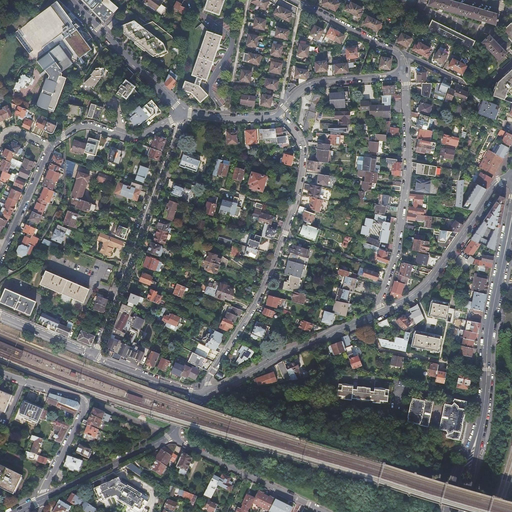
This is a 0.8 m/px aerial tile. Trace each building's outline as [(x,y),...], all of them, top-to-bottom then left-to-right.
[(81,0),(104,23),(117,9),(107,0),(81,0)] [(161,0),(143,0),(142,2),(161,15),(166,8),(161,4),(163,1),(161,0)] [(219,14),(223,0),(206,0),(204,9),(204,8),(203,10),(219,15),(219,14)] [(251,0),(251,2),(265,9),(269,1),(271,3),(272,2),(272,0),(251,0)] [(273,14),(288,21),(291,17),(289,16),(290,13),(296,15),(296,12),(297,8),(282,0),(276,0),(274,4),(277,6),(273,14)] [(326,6),(330,9),(333,10),(335,11),(339,3),(333,0),(323,0),(321,4),(323,5),(326,6)] [(448,0),(428,0),(427,5),(494,24),(498,14),(448,0)] [(181,5),(176,2),(173,8),(186,14),(188,9),(181,6),(181,5)] [(349,6),(347,5),(344,9),(347,11),(356,15),(359,17),(362,12),(360,11),(361,8),(350,2),(349,6)] [(80,61),(91,52),(56,3),(44,11),(14,33),(29,53),(40,45),(42,48),(61,35),(80,61)] [(368,27),(372,29),(377,31),(378,28),(379,29),(381,26),(380,25),(381,23),(367,16),(363,24),(365,25),(368,27)] [(265,20),(255,18),(253,28),(264,30),(265,20)] [(322,20),(318,18),(314,25),(319,28),(322,20)] [(474,40),(432,19),(426,31),(469,51),(474,40)] [(137,20),(119,27),(120,30),(153,56),(176,46),(172,36),(153,22),(144,26),(137,20)] [(501,31),(511,42),(511,24),(510,23),(501,31)] [(319,28),(314,25),(309,35),(318,40),(323,30),(319,28)] [(288,30),(276,28),(274,36),(286,39),(288,30)] [(194,84),(184,81),(181,90),(191,93),(200,103),(208,95),(199,86),(201,79),(206,80),(221,37),(222,36),(206,30),(191,75),(196,77),(194,84)] [(340,43),(344,35),(342,34),(335,31),(333,30),(329,38),(340,43)] [(248,46),(250,47),(250,46),(256,47),(258,36),(252,35),(252,34),(250,33),(250,34),(248,34),(246,45),(248,45),(248,46)] [(410,42),(411,40),(410,39),(411,38),(401,33),(400,34),(399,34),(398,36),(399,36),(396,42),(398,42),(404,46),(406,47),(409,41),(410,42)] [(498,60),(506,53),(489,35),(481,42),(498,60)] [(427,51),(429,48),(424,45),(418,42),(416,46),(414,45),(412,49),(413,50),(423,55),(427,57),(429,52),(427,51)] [(300,57),(301,56),(307,57),(309,46),(303,45),(303,44),(301,43),(301,44),(299,44),(297,55),(299,55),(298,56),(300,57)] [(66,78),(59,75),(60,72),(71,64),(57,45),(36,61),(44,70),(48,75),(47,78),(46,78),(36,103),(54,110),(66,78)] [(106,57),(116,56),(106,46),(102,50),(101,52),(106,57)] [(346,58),(357,57),(356,47),(345,49),(346,58)] [(280,56),(281,51),(271,49),(270,55),(276,56),(276,57),(278,57),(278,56),(280,56)] [(447,54),(442,52),(438,49),(433,59),(435,60),(439,62),(442,64),(447,54)] [(258,64),(260,55),(248,53),(246,62),(258,64)] [(389,69),(391,59),(381,57),(379,68),(389,69)] [(450,68),(453,69),(457,71),(459,72),(462,74),(466,66),(452,58),(448,67),(450,68)] [(327,67),(326,67),(325,61),(314,62),(315,68),(314,68),(314,71),(315,70),(316,72),(327,70),(327,69),(328,69),(327,67)] [(282,64),(271,62),(269,72),(279,74),(282,64)] [(91,75),(84,82),(88,86),(89,84),(93,87),(100,77),(100,75),(104,74),(103,66),(95,67),(95,68),(94,69),(91,73),(93,75),(92,76),(91,75)] [(129,79),(133,73),(126,66),(121,74),(122,74),(119,78),(122,81),(120,84),(119,84),(118,86),(119,87),(115,93),(125,99),(126,99),(133,106),(146,95),(136,84),(129,79)] [(296,68),(294,77),(306,79),(308,71),(296,68)] [(243,81),(249,82),(251,71),(245,70),(245,69),(243,69),(243,70),(242,70),(240,81),(241,81),(241,82),(243,82),(243,81)] [(511,69),(501,79),(499,81),(495,87),(492,96),(506,100),(511,102),(511,69)] [(163,82),(169,88),(172,85),(173,87),(175,81),(176,75),(176,76),(172,74),(169,71),(169,70),(167,74),(163,82)] [(28,73),(24,71),(22,74),(22,73),(17,82),(16,81),(12,89),(14,90),(15,91),(16,90),(18,91),(20,87),(23,88),(24,86),(26,87),(27,86),(28,85),(29,83),(31,84),(33,79),(31,78),(32,77),(32,75),(31,74),(29,75),(27,74),(28,73)] [(417,83),(422,83),(426,83),(426,73),(417,73),(417,83)] [(278,81),(266,79),(264,87),(276,90),(278,81)] [(450,85),(441,81),(440,83),(437,91),(444,94),(446,88),(448,89),(448,87),(449,87),(450,85)] [(383,86),(384,96),(391,95),(394,95),(394,85),(383,86)] [(427,85),(424,91),(432,95),(435,88),(427,85)] [(461,98),(460,108),(463,109),(466,94),(454,89),(453,92),(452,95),(458,98),(458,97),(461,98)] [(451,96),(452,96),(452,95),(453,92),(447,90),(444,98),(448,100),(451,96)] [(341,93),(329,93),(329,108),(348,107),(348,91),(341,91),(341,93)] [(309,132),(312,123),(316,113),(316,112),(322,95),(315,93),(303,130),(304,134),(308,135),(309,133),(309,132)] [(272,96),(262,94),(260,105),(270,107),(272,96)] [(255,97),(254,96),(241,95),(240,103),(248,104),(247,106),(250,106),(250,105),(254,106),(255,97)] [(369,111),(369,116),(382,116),(381,116),(390,116),(390,114),(391,96),(391,95),(384,96),(383,96),(383,106),(382,106),(369,106),(369,111)] [(391,96),(390,114),(401,114),(401,96),(391,96)] [(137,107),(128,114),(130,117),(132,119),(130,121),(135,127),(141,123),(142,124),(148,119),(149,120),(160,111),(151,100),(141,108),(139,110),(137,107)] [(481,100),(477,114),(493,119),(496,109),(493,108),(495,104),(481,100)] [(511,102),(506,100),(502,110),(511,114),(511,102)] [(91,102),(87,115),(99,119),(103,106),(91,102)] [(360,102),(360,111),(369,111),(369,106),(369,102),(360,102)] [(416,107),(415,113),(421,115),(422,113),(428,115),(431,106),(420,102),(419,107),(417,107),(416,107)] [(26,114),(28,110),(18,105),(15,114),(18,116),(23,117),(24,114),(26,114)] [(5,106),(0,108),(0,115),(2,118),(9,114),(5,106)] [(72,116),(78,118),(80,118),(82,109),(80,109),(69,107),(66,117),(71,118),(72,116)] [(454,107),(452,114),(459,116),(461,109),(454,107)] [(338,112),(338,124),(348,124),(349,111),(338,112)] [(415,113),(411,112),(410,116),(418,118),(416,126),(410,124),(410,126),(425,130),(429,117),(421,115),(415,113)] [(24,120),(21,126),(28,129),(31,121),(30,121),(31,118),(30,117),(30,115),(26,114),(24,118),(24,120)] [(47,121),(48,118),(41,115),(40,119),(38,118),(35,126),(43,130),(47,121)] [(55,125),(47,121),(43,130),(49,132),(51,133),(52,132),(53,131),(55,125)] [(389,135),(389,139),(396,139),(396,137),(399,137),(399,133),(397,133),(397,129),(389,128),(389,127),(390,122),(386,121),(385,127),(385,135),(388,135),(389,135)] [(275,129),(274,123),(271,123),(271,129),(258,131),(259,143),(262,142),(262,140),(271,139),(271,142),(274,144),(276,144),(276,143),(276,137),(275,131),(275,129)] [(328,124),(320,124),(320,129),(328,129),(328,131),(331,131),(330,135),(340,136),(341,132),(342,132),(342,131),(344,131),(348,131),(348,125),(338,125),(337,125),(328,124)] [(431,131),(425,130),(410,126),(410,130),(418,132),(416,140),(417,140),(428,142),(431,131)] [(289,138),(292,137),(284,127),(275,129),(275,131),(276,137),(276,143),(288,143),(288,144),(290,144),(289,138)] [(256,130),(246,131),(247,145),(256,145),(256,130)] [(237,131),(227,131),(227,144),(237,144),(237,131)] [(511,140),(511,135),(506,132),(505,134),(502,133),(501,136),(503,137),(501,140),(510,145),(511,141),(511,140)] [(326,140),(325,144),(329,145),(339,146),(339,145),(343,145),(343,136),(340,136),(330,135),(330,141),(326,140)] [(369,135),(368,138),(368,142),(369,142),(368,151),(367,151),(367,155),(376,155),(378,143),(375,143),(375,141),(388,141),(388,140),(388,135),(385,135),(369,135)] [(458,138),(457,138),(443,135),(441,142),(456,146),(458,138)] [(161,151),(165,139),(165,138),(164,137),(161,136),(160,136),(160,137),(156,136),(154,137),(151,145),(155,147),(154,148),(161,151)] [(100,141),(89,138),(87,145),(85,152),(95,155),(100,141)] [(13,152),(20,155),(20,154),(23,149),(19,147),(20,146),(17,145),(18,142),(13,140),(9,150),(13,152)] [(432,155),(433,153),(435,143),(428,142),(417,140),(414,154),(428,157),(429,155),(432,155)] [(71,150),(84,154),(85,152),(87,145),(74,141),(71,150)] [(491,142),(487,150),(497,155),(500,147),(495,144),(495,143),(493,142),(493,143),(491,142)] [(443,156),(442,158),(453,160),(454,151),(453,151),(454,147),(445,145),(444,149),(440,148),(439,155),(443,156)] [(151,147),(148,157),(158,161),(161,151),(154,148),(151,147)] [(120,156),(122,151),(112,148),(108,161),(119,165),(121,159),(121,157),(120,156)] [(12,163),(16,164),(18,161),(11,158),(13,152),(9,150),(5,149),(2,156),(6,157),(6,159),(13,162),(12,163)] [(317,149),(315,162),(327,163),(328,151),(317,149)] [(487,150),(477,168),(493,176),(503,158),(497,155),(487,150)] [(282,163),(291,165),(293,156),(289,155),(290,153),(285,151),(284,153),(283,158),(281,158),(280,162),(282,163)] [(63,161),(63,159),(54,155),(51,162),(63,168),(63,161)] [(183,155),(179,167),(184,168),(195,171),(198,162),(188,158),(188,157),(183,155)] [(343,155),(342,164),(347,165),(347,161),(350,161),(351,158),(348,158),(348,155),(343,155)] [(370,159),(369,173),(377,174),(379,174),(379,171),(374,170),(376,158),(370,157),(370,159)] [(23,163),(22,167),(30,170),(33,161),(25,158),(23,163)] [(369,173),(370,159),(363,158),(363,162),(357,162),(356,162),(356,165),(357,165),(357,166),(356,166),(356,171),(365,172),(369,173)] [(3,165),(1,170),(2,170),(6,172),(9,166),(14,169),(16,164),(12,163),(3,159),(1,164),(3,165)] [(223,161),(217,159),(212,175),(217,176),(217,174),(221,175),(225,176),(228,165),(224,164),(223,164),(223,161)] [(68,160),(66,170),(70,171),(72,164),(75,165),(76,162),(68,160)] [(315,162),(309,161),(308,171),(319,173),(320,169),(328,170),(329,164),(327,163),(315,162)] [(63,168),(51,162),(48,168),(50,168),(57,172),(58,169),(62,171),(63,168)] [(391,162),(391,164),(392,164),(391,171),(395,171),(395,174),(399,175),(400,163),(391,162)] [(412,162),(412,166),(417,167),(416,173),(435,176),(437,166),(421,164),(412,162)] [(148,168),(140,165),(136,175),(144,178),(148,168)] [(30,170),(22,167),(19,174),(26,177),(30,170)] [(243,173),(246,175),(248,168),(244,167),(244,170),(239,168),(235,167),(232,178),(236,179),(240,180),(243,173)] [(60,173),(57,172),(50,168),(49,171),(48,170),(47,172),(48,173),(46,177),(55,181),(56,182),(60,173)] [(6,177),(10,179),(12,174),(6,172),(2,170),(0,174),(1,175),(0,176),(0,178),(5,181),(6,177)] [(471,181),(476,184),(485,189),(491,178),(477,170),(471,181)] [(77,203),(76,206),(93,213),(94,209),(95,209),(95,208),(96,207),(96,206),(95,206),(95,205),(81,200),(88,181),(91,175),(80,171),(77,177),(78,178),(71,196),(74,197),(73,198),(72,198),(72,199),(72,200),(72,201),(77,203)] [(365,172),(363,183),(375,184),(376,184),(377,174),(369,173),(365,172)] [(10,179),(14,181),(13,184),(21,188),(24,180),(17,177),(18,175),(12,173),(12,174),(10,179)] [(99,173),(97,178),(109,182),(111,177),(99,173)] [(327,176),(318,174),(316,183),(325,185),(327,176)] [(251,176),(248,186),(257,189),(256,192),(260,193),(261,193),(263,191),(264,189),(262,188),(264,180),(251,176)] [(51,190),(55,181),(46,177),(42,186),(44,187),(51,190)] [(454,207),(473,210),(473,209),(485,189),(476,184),(462,206),(460,205),(460,204),(463,184),(468,187),(471,181),(462,177),(462,180),(459,180),(458,180),(454,207)] [(416,179),(414,191),(427,192),(429,181),(416,179)] [(115,192),(116,193),(124,195),(136,200),(139,190),(118,183),(115,192)] [(185,187),(175,183),(171,194),(181,198),(187,200),(191,190),(184,187),(185,187)] [(363,183),(362,183),(361,191),(364,192),(370,193),(370,189),(374,190),(375,184),(363,183)] [(306,195),(311,196),(317,198),(318,194),(322,195),(323,189),(324,189),(324,187),(320,186),(309,184),(308,189),(306,195)] [(48,203),(53,191),(51,190),(44,187),(39,199),(47,202),(48,203)] [(8,197),(15,200),(15,201),(19,192),(11,188),(9,193),(4,191),(3,193),(2,195),(8,197)] [(209,212),(213,213),(216,203),(218,196),(213,195),(213,198),(209,196),(208,201),(205,211),(209,212)] [(408,195),(408,198),(412,199),(412,203),(422,204),(422,196),(408,195)] [(232,201),(229,212),(229,214),(238,216),(240,207),(236,206),(238,198),(234,196),(232,201)] [(309,209),(318,212),(322,199),(317,198),(311,196),(310,201),(311,201),(309,209)] [(3,207),(10,210),(11,210),(12,210),(14,206),(13,205),(15,200),(8,197),(3,207)] [(489,213),(470,240),(472,241),(479,244),(481,245),(495,251),(497,237),(495,237),(494,238),(492,238),(492,240),(490,239),(492,229),(488,227),(488,228),(484,226),(486,223),(487,223),(486,225),(493,228),(494,226),(499,228),(506,200),(500,197),(489,213)] [(41,215),(47,202),(39,199),(37,198),(32,211),(33,211),(41,215)] [(222,200),(218,214),(223,215),(224,211),(229,212),(232,201),(227,199),(227,201),(222,200)] [(167,204),(166,208),(175,211),(178,203),(170,201),(169,204),(167,204)] [(377,204),(375,214),(384,216),(385,209),(396,211),(397,207),(389,206),(379,204),(377,204)] [(0,211),(0,217),(6,220),(10,210),(3,207),(0,205),(0,210),(1,211),(0,211)] [(175,211),(166,208),(164,213),(163,213),(162,217),(171,220),(175,211)] [(256,225),(257,222),(269,226),(271,220),(274,221),(275,217),(259,213),(260,211),(254,209),(253,214),(251,215),(252,217),(250,223),(256,225)] [(35,228),(41,215),(33,211),(29,219),(27,223),(26,224),(35,228)] [(67,211),(63,224),(75,228),(77,223),(74,222),(76,213),(67,211)] [(301,220),(311,223),(314,214),(304,211),(301,220)] [(406,213),(405,220),(414,221),(414,220),(425,222),(425,220),(427,220),(426,227),(431,228),(432,217),(425,216),(422,216),(407,214),(406,213)] [(374,225),(375,224),(377,224),(378,226),(388,228),(390,217),(384,216),(375,214),(373,219),(365,217),(364,222),(371,224),(374,225)] [(203,229),(205,220),(197,218),(195,226),(203,229)] [(156,223),(154,227),(157,228),(166,231),(169,222),(159,219),(158,224),(156,223)] [(272,227),(281,229),(283,222),(276,220),(276,221),(275,221),(274,221),(271,220),(269,226),(272,227)] [(448,231),(457,232),(462,225),(455,220),(448,231)] [(374,225),(371,224),(364,222),(363,226),(361,225),(359,234),(367,235),(367,232),(368,232),(369,232),(369,229),(370,229),(371,229),(372,228),(373,225),(374,225)] [(114,223),(110,232),(123,237),(127,228),(114,223)] [(32,235),(35,228),(26,224),(23,231),(27,233),(32,235)] [(64,234),(65,234),(68,228),(58,224),(51,239),(60,243),(64,234)] [(302,227),(301,231),(299,235),(314,240),(318,229),(303,224),(302,227)] [(379,239),(378,242),(379,243),(385,244),(388,231),(387,230),(388,228),(378,226),(378,227),(377,231),(378,232),(377,237),(378,238),(379,239)] [(157,228),(156,233),(154,233),(154,235),(155,235),(154,240),(165,244),(169,232),(166,231),(157,228)] [(271,238),(271,236),(273,236),(275,229),(269,228),(269,229),(266,229),(264,236),(271,238)] [(123,241),(100,232),(97,239),(104,241),(100,251),(110,255),(114,245),(120,248),(123,241)] [(34,248),(38,238),(32,235),(27,233),(24,239),(23,239),(21,245),(22,245),(21,246),(17,248),(16,252),(17,256),(22,258),(26,256),(27,254),(29,255),(31,249),(26,247),(27,245),(34,248)] [(256,250),(261,237),(253,234),(250,234),(246,247),(256,250)] [(413,244),(412,250),(418,251),(424,253),(424,250),(426,251),(427,245),(425,245),(426,241),(422,241),(423,237),(414,235),(412,244),(413,244)] [(346,236),(341,245),(346,248),(351,238),(346,236)] [(219,237),(217,242),(220,243),(230,247),(231,242),(232,241),(219,237)] [(44,239),(41,243),(51,247),(53,243),(51,242),(44,239)] [(367,239),(365,243),(373,246),(376,247),(377,247),(379,243),(378,242),(367,239)] [(472,241),(464,252),(470,256),(471,257),(479,244),(472,241)] [(152,242),(148,252),(161,257),(163,249),(161,245),(152,242)] [(306,257),(309,249),(309,248),(292,242),(289,252),(306,257)] [(365,243),(363,242),(362,246),(363,247),(369,249),(370,248),(376,251),(377,247),(376,247),(373,246),(365,243)] [(229,255),(237,258),(240,249),(231,246),(231,249),(229,255)] [(254,259),(257,250),(256,250),(246,247),(243,246),(242,247),(244,248),(242,255),(254,259)] [(385,257),(387,251),(386,251),(380,248),(377,254),(376,259),(376,260),(377,261),(384,264),(385,263),(386,262),(388,258),(385,257)] [(283,250),(281,258),(291,261),(292,258),(305,261),(306,257),(289,252),(283,250)] [(424,253),(418,251),(416,263),(426,265),(427,255),(424,254),(424,253)] [(219,264),(225,266),(228,259),(224,258),(225,257),(223,256),(209,252),(206,259),(219,264)] [(155,270),(158,264),(159,259),(146,255),(143,265),(155,270)] [(428,261),(434,265),(439,259),(433,255),(428,261)] [(486,256),(482,255),(481,261),(485,262),(485,261),(489,262),(490,262),(492,263),(493,257),(486,256)] [(475,259),(471,257),(470,256),(467,261),(473,266),(473,264),(475,260),(475,259)] [(219,264),(206,259),(206,262),(206,263),(208,263),(206,267),(207,268),(215,272),(217,271),(219,264)] [(287,260),(283,274),(289,276),(299,278),(303,265),(287,260)] [(480,261),(475,260),(473,264),(491,268),(492,264),(488,264),(489,262),(485,261),(485,262),(484,265),(479,264),(480,261)] [(407,277),(408,278),(408,275),(413,276),(415,271),(427,274),(431,269),(401,262),(398,275),(407,277)] [(339,268),(337,274),(342,276),(346,277),(348,271),(347,271),(339,269),(339,268)] [(372,280),(376,281),(378,273),(364,269),(362,276),(372,280)] [(45,271),(40,284),(82,302),(88,289),(45,271)] [(143,272),(140,280),(154,286),(156,281),(151,279),(153,275),(143,272)] [(406,283),(407,277),(398,275),(396,281),(394,280),(391,291),(394,292),(393,296),(398,298),(399,298),(402,297),(401,294),(404,283),(406,283)] [(282,289),(293,292),(298,293),(300,285),(299,285),(300,279),(299,278),(289,276),(288,281),(286,281),(285,282),(284,282),(282,289)] [(342,276),(339,288),(351,291),(353,292),(356,280),(346,277),(342,276)] [(211,288),(233,296),(235,292),(228,289),(229,287),(215,281),(214,285),(211,284),(210,285),(209,287),(211,288)] [(476,281),(474,291),(486,294),(488,284),(476,281)] [(189,288),(177,283),(173,293),(175,293),(174,295),(180,297),(181,296),(182,297),(185,290),(188,291),(188,290),(189,288)] [(231,300),(233,296),(211,288),(211,290),(213,290),(214,292),(217,293),(215,297),(223,300),(224,297),(231,300)] [(353,292),(351,291),(339,288),(338,288),(334,300),(337,301),(338,301),(348,303),(350,303),(353,292)] [(5,289),(0,302),(30,314),(35,302),(5,289)] [(147,299),(158,304),(161,298),(158,297),(158,295),(155,294),(156,292),(151,290),(147,299)] [(486,294),(474,291),(472,303),(464,302),(463,308),(470,310),(468,320),(480,323),(481,317),(486,294)] [(139,296),(131,292),(128,300),(136,304),(139,296)] [(293,292),(290,301),(302,305),(305,294),(298,293),(293,292)] [(105,305),(107,299),(95,295),(92,300),(96,302),(105,305)] [(272,296),(268,295),(265,305),(275,308),(276,304),(282,306),(283,300),(272,296)] [(334,314),(346,317),(347,310),(351,307),(352,304),(350,303),(348,303),(338,301),(337,301),(334,314)] [(431,301),(428,316),(446,319),(449,304),(431,301)] [(103,311),(105,305),(96,302),(95,304),(94,308),(103,311)] [(122,303),(111,333),(115,335),(116,333),(123,337),(127,330),(129,327),(130,325),(139,330),(144,320),(136,316),(137,315),(134,313),(132,317),(129,315),(132,307),(122,303)] [(417,304),(405,310),(408,314),(411,311),(419,323),(424,320),(417,304)] [(239,317),(240,314),(242,310),(229,305),(226,312),(236,316),(239,317)] [(156,323),(159,324),(166,308),(163,307),(159,315),(158,319),(156,323)] [(281,308),(280,312),(289,315),(290,316),(292,312),(281,308)] [(264,309),(262,314),(276,320),(278,316),(273,314),(274,312),(264,309)] [(323,328),(326,329),(329,328),(328,324),(330,325),(333,313),(324,311),(321,322),(323,328)] [(224,318),(234,322),(236,316),(226,312),(224,318)] [(176,330),(177,327),(179,322),(181,323),(182,320),(177,317),(173,316),(171,320),(165,317),(163,322),(169,325),(169,324),(171,324),(170,327),(176,330)] [(403,316),(396,321),(400,325),(403,329),(412,323),(412,321),(409,317),(407,319),(405,316),(403,316)] [(222,318),(218,328),(225,331),(227,326),(230,327),(232,322),(222,318)] [(300,319),(297,327),(308,331),(311,323),(306,322),(300,319)] [(381,329),(390,326),(388,319),(378,322),(381,329)] [(466,330),(474,332),(475,327),(479,328),(480,323),(468,320),(466,330)] [(58,323),(55,330),(67,335),(70,328),(58,323)] [(257,323),(251,336),(253,337),(252,338),(253,338),(254,339),(255,339),(256,339),(257,336),(262,339),(266,329),(261,327),(262,325),(262,324),(260,323),(259,324),(257,323)] [(135,333),(128,346),(130,347),(132,344),(131,343),(137,332),(130,329),(131,328),(129,327),(127,330),(128,330),(130,331),(135,333)] [(223,334),(214,330),(212,329),(210,332),(206,334),(205,337),(203,338),(202,340),(203,341),(206,343),(206,344),(205,345),(206,347),(212,350),(214,351),(217,346),(219,344),(221,341),(221,340),(221,339),(221,337),(223,334)] [(462,329),(461,337),(472,339),(474,332),(466,330),(462,329)] [(77,339),(90,345),(94,336),(80,330),(77,339)] [(292,337),(289,344),(307,336),(293,330),(290,336),(292,337)] [(405,351),(409,333),(404,332),(403,339),(395,337),(393,343),(388,342),(388,340),(379,338),(379,340),(381,346),(405,351)] [(413,332),(410,346),(438,352),(441,337),(413,332)] [(348,335),(341,338),(342,341),(346,351),(352,370),(361,366),(358,357),(354,358),(353,355),(356,354),(352,345),(350,346),(349,343),(350,342),(348,335)] [(472,339),(461,337),(459,345),(470,347),(472,339)] [(145,353),(130,347),(128,346),(120,343),(121,342),(118,341),(110,338),(106,347),(112,349),(112,351),(127,359),(126,361),(131,363),(130,364),(139,368),(145,353)] [(0,350),(20,359),(24,351),(0,341),(0,350)] [(346,351),(342,341),(329,346),(329,349),(331,354),(333,353),(334,357),(335,356),(336,355),(346,351)] [(459,345),(457,344),(456,347),(459,347),(457,353),(468,355),(468,357),(467,357),(467,364),(476,365),(477,349),(470,347),(459,345)] [(239,357),(235,363),(238,364),(239,363),(240,363),(240,362),(241,362),(243,360),(244,361),(245,360),(246,360),(247,358),(248,359),(252,352),(247,348),(247,349),(242,345),(236,353),(239,354),(238,357),(239,357)] [(323,348),(318,352),(321,356),(326,351),(323,348)] [(209,356),(214,359),(218,353),(214,351),(212,350),(209,356)] [(152,366),(154,362),(157,356),(150,353),(146,363),(152,366)] [(393,355),(391,364),(401,366),(403,357),(393,355)] [(161,358),(157,367),(164,370),(168,361),(161,358)] [(284,360),(292,380),(302,379),(300,374),(296,376),(296,374),(300,372),(298,368),(300,368),(297,362),(296,363),(295,361),(292,362),(291,358),(284,360)] [(285,381),(292,380),(284,360),(278,363),(285,381)] [(170,379),(177,382),(184,365),(175,362),(171,373),(172,373),(170,379)] [(437,371),(439,364),(431,363),(428,375),(436,376),(437,371)] [(177,382),(182,384),(185,377),(187,378),(188,376),(194,379),(199,371),(192,367),(191,368),(184,365),(177,382)] [(446,373),(437,371),(436,376),(435,381),(444,383),(446,373)] [(255,379),(258,385),(271,383),(277,381),(276,379),(277,379),(276,376),(275,376),(273,372),(255,379)] [(460,374),(457,387),(469,389),(472,376),(460,374)] [(352,398),(357,399),(356,400),(369,402),(369,400),(373,400),(373,402),(384,403),(384,401),(388,401),(389,389),(371,387),(371,388),(358,387),(358,386),(353,385),(339,384),(338,396),(342,396),(341,399),(352,400),(352,398)] [(23,387),(19,399),(25,401),(29,390),(23,387)] [(0,410),(4,412),(11,395),(0,390),(0,410)] [(41,403),(44,396),(37,393),(34,400),(41,403)] [(50,393),(49,394),(46,402),(59,407),(59,408),(74,415),(79,406),(77,403),(50,393)] [(127,395),(126,397),(130,398),(133,399),(140,402),(142,397),(134,395),(131,394),(128,393),(127,395)] [(413,397),(408,420),(414,421),(416,421),(417,424),(429,426),(434,400),(421,398),(413,397)] [(445,403),(439,428),(446,430),(446,432),(445,433),(445,437),(462,440),(470,401),(453,398),(452,404),(445,403)] [(28,403),(25,401),(19,415),(20,415),(24,417),(24,418),(24,419),(31,422),(31,421),(32,420),(36,422),(37,422),(40,417),(43,409),(39,407),(39,408),(36,407),(31,405),(28,404),(28,403)] [(93,408),(90,415),(101,420),(103,413),(93,408)] [(84,420),(82,424),(87,426),(93,428),(94,426),(98,428),(101,420),(90,415),(88,422),(84,420)] [(56,421),(55,424),(67,430),(70,425),(62,421),(61,423),(56,421)] [(67,430),(55,424),(53,428),(59,432),(57,436),(55,434),(53,437),(56,438),(55,441),(60,443),(67,430)] [(84,433),(82,439),(93,444),(95,438),(98,431),(93,428),(87,426),(84,433)] [(30,450),(36,452),(37,453),(43,439),(32,434),(30,439),(34,441),(30,450)] [(163,447),(174,453),(177,446),(175,444),(170,443),(169,444),(163,447)] [(79,444),(76,453),(87,458),(91,449),(79,444)] [(162,448),(155,459),(156,460),(166,466),(171,457),(175,460),(178,455),(163,447),(162,448)] [(27,448),(24,454),(23,456),(33,460),(36,452),(30,450),(27,448)] [(180,457),(176,467),(181,469),(188,471),(193,457),(182,453),(180,457)] [(37,462),(45,465),(48,459),(40,455),(37,462)] [(67,456),(63,467),(69,468),(70,470),(74,472),(74,470),(79,471),(83,461),(67,456)] [(162,475),(167,467),(166,466),(156,460),(151,469),(162,475)] [(0,467),(0,486),(13,493),(20,478),(0,467)] [(218,483),(212,480),(203,499),(208,501),(210,502),(217,487),(230,493),(232,488),(230,486),(231,483),(229,482),(230,480),(222,476),(218,483)] [(101,484),(102,486),(98,488),(97,487),(94,489),(99,500),(103,498),(104,501),(116,496),(118,500),(126,506),(127,505),(133,509),(132,510),(135,511),(137,511),(138,511),(140,511),(141,511),(147,504),(138,497),(139,495),(129,488),(130,487),(127,485),(127,486),(121,482),(118,477),(111,481),(106,484),(105,482),(101,484)] [(198,497),(183,491),(182,494),(184,494),(184,496),(192,499),(191,500),(195,502),(196,498),(197,499),(198,497)] [(269,511),(275,499),(271,497),(269,496),(269,497),(263,495),(264,494),(259,491),(258,491),(254,499),(252,503),(269,511)] [(80,503),(82,500),(73,493),(68,501),(73,505),(74,503),(76,504),(78,504),(79,502),(80,503)] [(252,503),(254,499),(247,495),(242,505),(243,505),(241,509),(238,507),(235,511),(246,511),(247,511),(249,508),(250,508),(252,503)] [(289,511),(292,508),(275,499),(269,511),(289,511)] [(71,507),(59,500),(56,505),(57,505),(53,511),(65,511),(67,510),(68,511),(71,507)] [(167,508),(165,511),(166,511),(174,511),(178,504),(169,500),(166,508),(167,508)] [(81,508),(86,511),(90,511),(91,511),(92,511),(95,511),(98,509),(86,501),(81,508)] [(213,511),(217,505),(210,502),(208,501),(205,509),(208,510),(207,511),(208,511),(213,511)]
